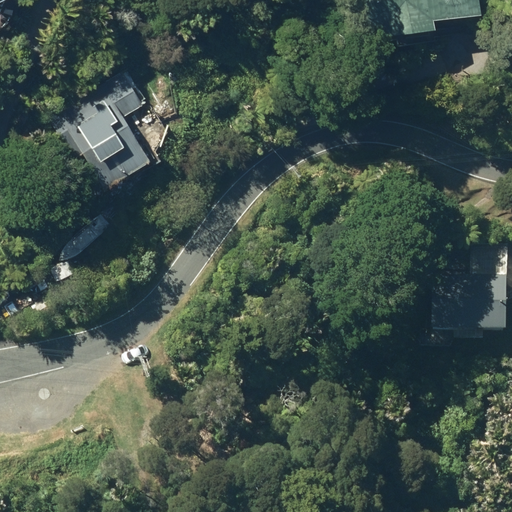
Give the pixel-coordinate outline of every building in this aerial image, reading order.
[(421,31),(420,21),(467,16),(465,0),(346,0),(349,29),(371,27),(372,35),(421,31)] [(73,158),(92,190),(140,162),(114,118),(135,105),(116,73),(41,117),(67,161),(73,158)] [(31,173),(43,189),(52,183),(40,166),(31,173)] [(423,337),(499,338),(507,256),(469,254),(468,277),(429,277),(423,337)] [(54,277),(65,284),(76,268),(66,261),(54,277)]
